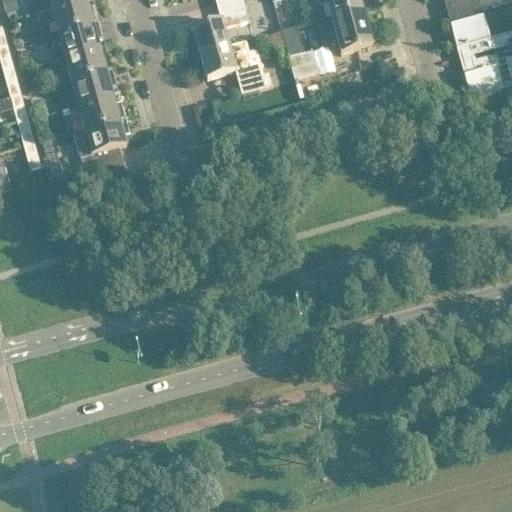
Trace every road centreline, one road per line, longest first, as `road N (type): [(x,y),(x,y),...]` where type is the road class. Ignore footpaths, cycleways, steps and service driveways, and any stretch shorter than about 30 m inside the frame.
road 1 (tertiary): [(511,221),(320,271),(275,298),(217,314),(166,316),(0,355)]
road 2 (tertiary): [(0,439),(511,295)]
road 3 (residential): [(132,0),(176,154),(191,164),(417,103),(430,81),(408,0)]
